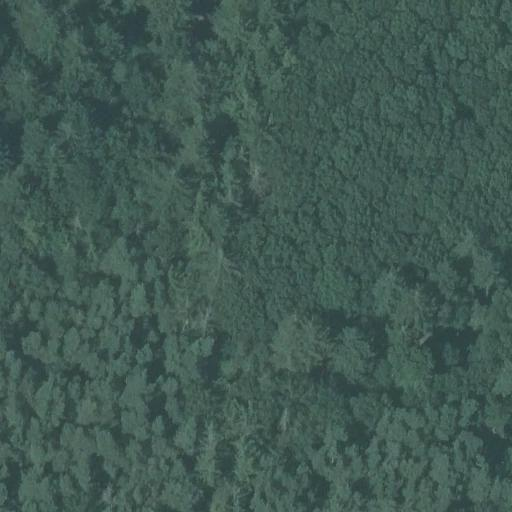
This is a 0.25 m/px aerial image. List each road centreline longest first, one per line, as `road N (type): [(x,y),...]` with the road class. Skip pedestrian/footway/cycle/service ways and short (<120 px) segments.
road 1 (track): [(0,244),(62,236),(128,245),(165,271),(231,355),(302,345),(511,263)]
road 2 (unknown): [(8,511),(4,0)]
